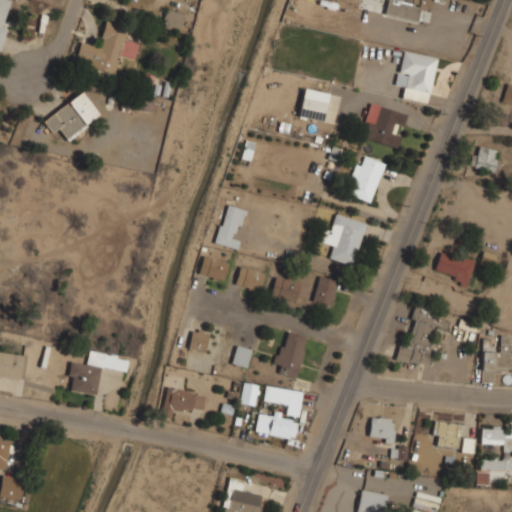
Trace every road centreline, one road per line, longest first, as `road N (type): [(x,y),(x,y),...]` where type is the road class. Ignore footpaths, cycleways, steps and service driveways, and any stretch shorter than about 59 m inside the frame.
road 1 (tertiary): [(507,0),(302,511)]
road 2 (residential): [(318,472),(0,405)]
road 3 (tertiary): [(511,395),(356,386)]
